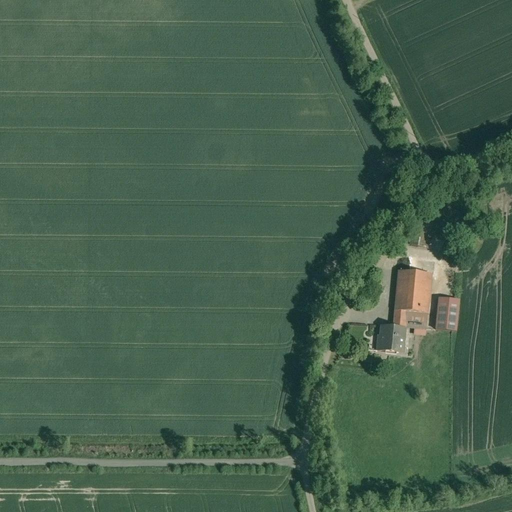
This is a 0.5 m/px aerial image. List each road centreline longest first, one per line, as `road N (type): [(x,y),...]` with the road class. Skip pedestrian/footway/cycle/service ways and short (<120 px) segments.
road 1 (unclassified): [(303,464),(334,327),(420,169)]
road 2 (unclassified): [(303,464),(0,463)]
road 3 (unclassified): [(420,169),(418,148),(350,0)]
